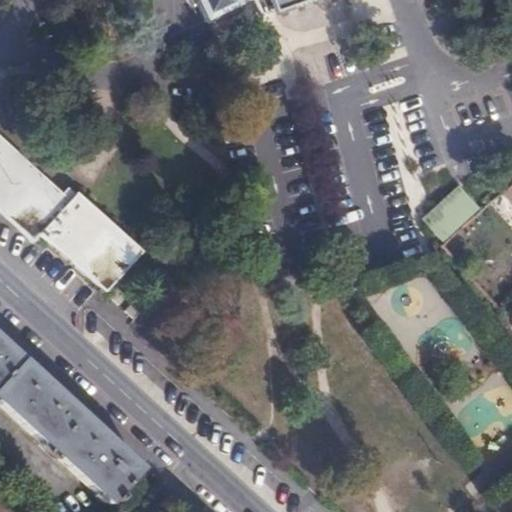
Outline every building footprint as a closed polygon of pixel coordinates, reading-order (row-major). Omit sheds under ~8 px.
[(273,12),(308,0),(193,0),(203,20),(241,3),(240,0),(250,0),(259,14),(272,9),(273,12)] [(66,200),(0,138),(0,214),(29,241),(36,233),(102,292),(138,251),(73,192),(66,200)] [(511,177),(487,201),(502,219),(511,210),(511,177)] [(431,210),(440,243),(472,213),(452,191),(431,210)] [(436,246),(440,243),(431,210),(417,224),(436,246)] [(0,408),(107,506),(139,471),(0,342),(0,408)]
